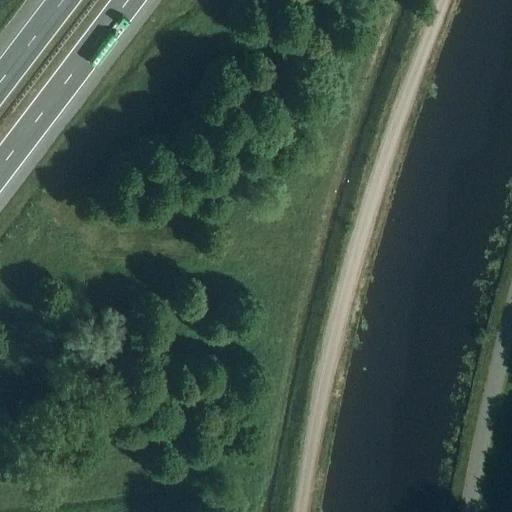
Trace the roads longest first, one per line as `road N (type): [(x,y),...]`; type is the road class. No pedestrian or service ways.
road 1 (track): [(440,0),(375,178),(301,511)]
road 2 (motorway): [(0,172),(131,0)]
